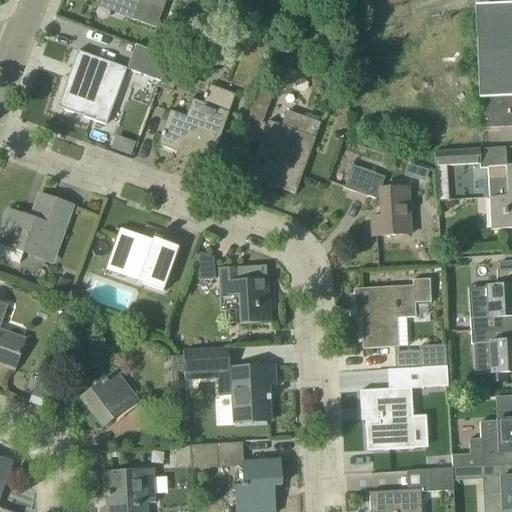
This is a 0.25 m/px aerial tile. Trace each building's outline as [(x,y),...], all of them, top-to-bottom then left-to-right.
[(95,0),(92,9),(93,10),(96,2),(126,13),(124,18),(155,29),(165,0),(95,0)] [(351,0),(355,14),(386,6),(411,0),(351,0)] [(511,11),(474,13),(479,108),(511,106),(511,11)] [(90,55),(94,38),(73,33),(69,50),(90,55)] [(137,73),(148,77),(159,81),(167,58),(146,50),(137,73)] [(68,76),(60,98),(56,108),(73,115),(90,121),(104,126),(106,121),(125,70),(77,53),(71,68),(73,69),(70,77),(68,76)] [(159,81),(157,88),(171,93),(182,63),(167,58),(159,81)] [(209,86),(202,104),(192,100),(184,121),(168,115),(157,145),(177,153),(178,150),(190,155),(189,157),(209,164),(220,134),(216,133),(223,112),(227,114),(234,95),(209,86)] [(247,119),(261,124),(272,96),(257,91),(247,119)] [(511,127),(511,95),(478,97),(479,129),(511,127)] [(294,195),(311,146),(319,123),(286,111),(280,127),(267,122),(254,158),(267,162),(266,165),(269,166),(264,178),(262,177),(260,183),(294,195)] [(511,167),(506,168),(505,149),(479,150),(479,149),(434,152),(435,168),(479,166),(479,169),(487,169),(489,199),(511,197),(511,167)] [(350,167),(349,170),(343,189),(379,202),(380,217),(370,218),(371,237),(410,235),(407,189),(379,191),(384,179),(363,171),(350,167)] [(51,263),(62,232),(72,207),(38,195),(29,219),(7,211),(0,229),(0,257),(19,264),(23,253),(51,263)] [(511,229),(511,197),(489,199),(490,231),(511,229)] [(140,238),(119,231),(104,271),(161,291),(177,246),(176,246),(175,248),(159,242),(160,240),(153,237),(149,246),(140,243),(142,238),(141,237),(140,238)] [(212,258),(198,253),(188,281),(214,279),(212,258)] [(468,319),(469,332),(494,331),(501,330),(501,331),(502,331),(501,318),(511,317),(511,261),(499,262),(499,271),(496,271),(497,287),(485,288),(467,288),(469,319),(468,319)] [(239,325),(271,324),(268,280),(239,281),(238,268),(217,269),(219,297),(237,295),(239,325)] [(361,350),(363,350),(398,348),(396,319),(415,318),(414,304),(430,303),(428,280),(411,281),(411,287),(353,290),(354,308),(363,307),(364,315),(362,315),(362,319),(360,319),(361,340),(361,350)] [(0,320),(5,307),(0,304),(0,365),(13,371),(24,341),(0,332),(0,320)] [(469,345),(472,345),(473,375),(489,374),(511,373),(511,341),(495,343),(494,331),(469,332),(469,345)] [(419,347),(420,369),(446,367),(445,346),(419,347)] [(218,398),(231,397),(233,424),(270,422),(270,420),(268,420),(267,401),(269,401),(268,397),(267,397),(266,386),(274,385),(273,367),(230,370),(228,349),(182,353),(184,382),(217,380),(218,398)] [(447,388),(446,367),(420,369),(421,390),(447,388)] [(79,399),(101,428),(135,402),(114,374),(79,399)] [(411,408),(410,390),(359,392),(360,410),(364,410),(366,452),(403,450),(401,425),(406,421),(405,408),(411,408)] [(507,420),(508,397),(493,397),(492,419),(507,420)] [(497,438),(480,439),(468,440),(469,455),(450,456),(451,469),(462,469),(467,468),(467,469),(481,468),(505,466),(504,454),(511,453),(511,421),(496,422),(497,438)] [(242,463),(243,463),(242,443),(189,447),(191,470),(242,467),(242,463)] [(0,497),(13,463),(0,458),(0,497)] [(243,463),(242,463),(242,467),(243,487),(235,487),(235,511),(273,511),(272,496),(274,496),(274,487),(280,486),(278,461),(243,463)] [(511,511),(511,477),(506,478),(505,466),(481,468),(482,495),(482,511),(511,511)] [(453,492),(452,482),(451,469),(428,471),(429,493),(453,492)] [(462,469),(451,469),(452,482),(463,481),(462,469)] [(153,470),(143,471),(105,473),(105,474),(107,473),(108,493),(105,493),(106,497),(108,497),(109,508),(101,509),(100,511),(145,511),(145,504),(154,504),(153,470)] [(420,511),(420,491),(368,494),(369,511),(371,511),(420,511)]
